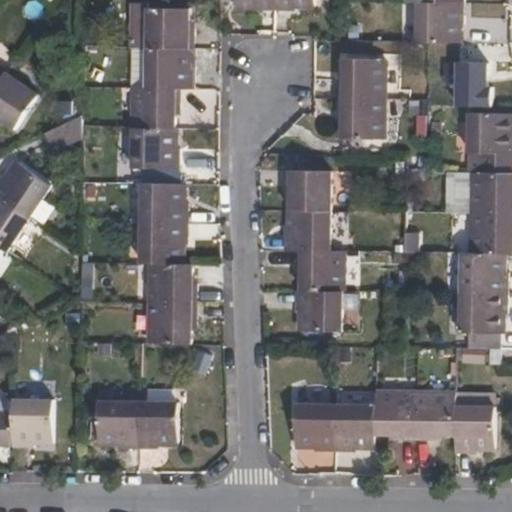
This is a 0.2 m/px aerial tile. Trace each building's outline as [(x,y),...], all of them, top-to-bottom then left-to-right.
[(256,10),(277,10),(277,0),(236,0),(236,7),(256,7),(256,10)] [(316,0),(277,0),(277,10),(296,11),(296,8),(316,9),(316,0)] [(467,25),(467,2),(421,2),(418,2),(417,41),(430,42),(463,42),(463,25),(467,25)] [(150,49),(151,7),(135,7),(133,48),(150,49)] [(192,7),(151,7),(150,49),(192,49),(197,49),(197,22),(193,22),(192,7)] [(149,88),(150,49),(133,48),(132,88),(135,88),(149,88)] [(197,91),(185,91),(183,126),(214,127),(217,49),(198,48),(197,91)] [(192,49),(150,49),(149,88),(185,89),(196,89),(196,67),(192,67),(192,49)] [(344,78),(343,99),(390,99),(391,58),(348,57),(348,77),(344,78)] [(486,63),(455,63),(455,107),(490,107),(491,87),(485,87),(486,63)] [(0,84),(9,72),(0,66),(0,84)] [(40,93),(9,72),(0,84),(0,122),(3,119),(17,129),(40,93)] [(135,88),(135,128),(180,129),(180,109),(184,109),(185,89),(149,88),(135,88)] [(389,138),(390,99),(343,99),(343,118),(347,118),(346,137),(389,138)] [(75,101),(55,100),(56,114),(75,114),(75,101)] [(511,113),(472,113),(471,172),(473,172),(511,172),(511,113)] [(49,131),(57,148),(84,135),(85,128),(85,114),(49,131)] [(180,146),(180,129),(135,128),(134,168),(182,168),(183,146),(180,146)] [(3,174),(0,178),(0,196),(31,218),(54,185),(17,160),(6,177),(3,174)] [(292,191),(291,210),(333,210),(333,170),(288,169),(287,191),(292,191)] [(511,172),(473,172),(472,212),(511,212),(511,172)] [(185,204),(185,183),(145,183),(144,223),(189,224),(189,204),(185,204)] [(0,244),(2,246),(9,251),(31,218),(0,196),(0,244)] [(286,229),(286,250),(299,250),(333,251),(333,210),(291,210),(291,229),(286,229)] [(511,212),(472,212),(472,253),(507,253),(511,253),(511,212)] [(144,223),(144,263),(152,263),(184,263),(185,243),(188,243),(189,224),(144,223)] [(302,268),(303,291),(347,291),(347,251),(333,251),(299,250),(299,269),(302,268)] [(465,253),(464,292),(510,293),(511,272),(507,271),(507,253),(472,253),(465,253)] [(152,263),(152,303),(199,304),(199,282),(195,282),(195,263),(184,263),(152,263)] [(346,331),(347,291),(303,291),(298,291),(297,311),(302,310),(301,330),(346,331)] [(509,315),(510,293),(464,292),(463,333),(505,334),(506,315),(509,315)] [(152,303),(151,343),(193,344),(195,344),(195,321),(199,321),(199,304),(152,303)] [(491,348),(465,348),(464,363),(491,362),(491,348)] [(195,368),(208,372),(214,354),(201,350),(195,368)] [(399,439),(420,439),(420,390),(380,390),(380,405),(380,434),(399,434),(399,439)] [(439,435),(459,435),(460,407),(460,391),(420,390),(420,439),(439,440),(439,435)] [(460,407),(499,407),(499,391),(460,391),(460,407)] [(0,445),(16,446),(16,397),(0,397),(0,445)] [(55,398),(16,397),(16,446),(37,446),(37,441),(55,441),(55,398)] [(119,449),(140,449),(141,401),(101,400),(100,444),(119,444),(119,449)] [(161,444),(179,445),(181,401),(141,401),(140,449),(161,449),(161,444)] [(340,405),(300,404),(300,447),(317,448),(317,451),(339,452),(340,405)] [(358,448),(379,448),(380,434),(380,405),(340,405),(339,452),(359,452),(358,448)] [(499,448),(499,407),(460,407),(459,435),(459,452),(478,452),(478,448),(499,448)] [(141,449),(141,464),(161,464),(161,449),(141,449)]
